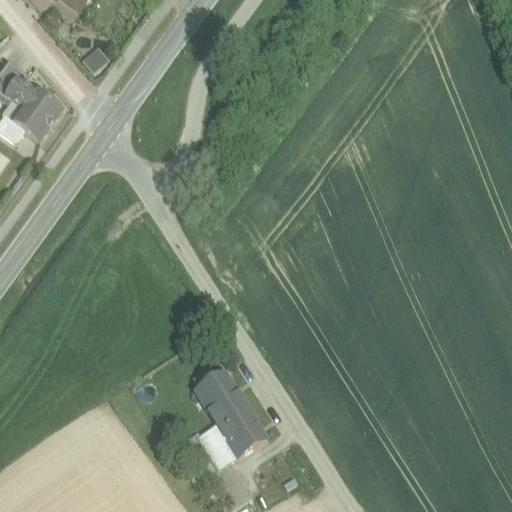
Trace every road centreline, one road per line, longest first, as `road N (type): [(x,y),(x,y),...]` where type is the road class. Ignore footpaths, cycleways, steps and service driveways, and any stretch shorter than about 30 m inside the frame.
road 1 (residential): [(347,511),(158,204),(106,134)]
road 2 (track): [(158,204),(198,152),(203,90),(258,0)]
road 3 (secondary): [(106,134),(0,281)]
road 4 (secondary): [(203,0),(106,134)]
